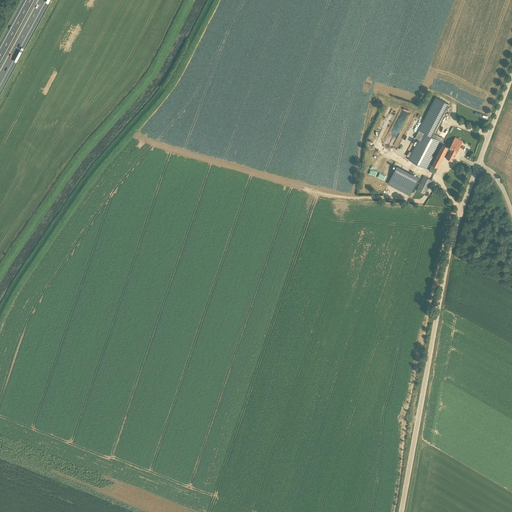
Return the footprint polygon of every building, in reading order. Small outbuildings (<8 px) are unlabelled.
[(435,157),(436,154),(434,153),(441,142),(442,142),(444,139),(436,134),(434,138),(428,134),(428,135),(419,130),(415,138),(419,140),(408,160),(426,169),(433,156),(435,157)] [(450,149),(446,157),(452,161),(462,141),(456,138),(450,148),(450,149)] [(450,149),(450,148),(443,144),(437,155),(436,154),(435,157),(430,166),(432,166),(429,171),(435,174),(444,156),(446,157),(450,149)] [(397,166),(388,184),(410,196),(419,178),(397,166)] [(424,176),(417,190),(425,194),(432,180),(424,176)]
